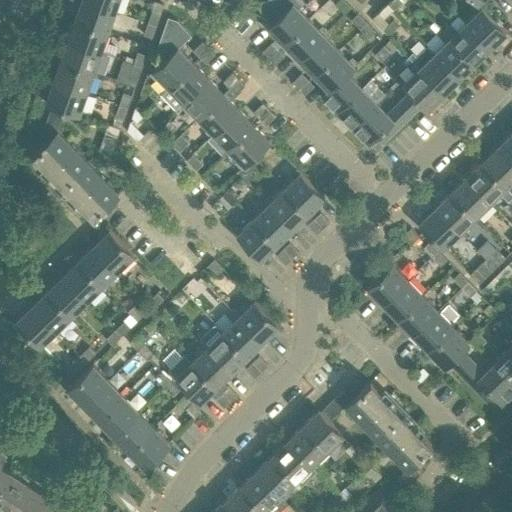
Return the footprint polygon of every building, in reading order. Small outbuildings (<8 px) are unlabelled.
[(108,31),(115,11),(83,0),(81,0),(74,20),(108,31)] [(83,0),(115,11),(118,0),(83,0)] [(283,43),(309,18),(295,2),(297,0),(296,0),(264,0),(257,3),(262,13),(261,13),(271,23),(268,26),(283,43)] [(390,0),(387,3),(394,10),(403,1),(401,0),(390,0)] [(407,0),(404,3),(413,12),(420,6),(414,0),(407,0)] [(506,32),(478,2),(477,2),(471,8),(475,12),(465,22),(490,47),(506,32)] [(384,19),(394,10),(387,3),(378,12),(384,19)] [(148,22),(156,25),(160,13),(152,10),(148,22)] [(360,29),(367,23),(358,14),(352,20),(360,29)] [(168,86),(193,62),(178,47),(192,34),(177,19),(168,16),(155,51),(164,60),(153,70),(168,86)] [(298,58),(324,33),(309,18),(283,43),(298,58)] [(399,25),(393,19),(383,29),(388,35),(399,25)] [(101,51),(108,31),(74,20),(67,40),(101,51)] [(152,38),(156,25),(148,22),(144,35),(152,38)] [(465,22),(458,29),(451,22),(443,30),(446,33),(474,62),(490,47),(465,22)] [(369,38),(375,31),(367,23),(360,29),(369,38)] [(313,74),(339,49),(324,33),(298,58),(313,74)] [(459,77),(474,62),(446,33),(441,38),(445,42),(434,52),(459,77)] [(93,71),(101,51),(67,40),(60,60),(93,71)] [(199,57),(209,48),(202,41),(193,50),(199,57)] [(269,57),(278,49),(271,42),(262,51),(269,57)] [(391,51),(388,49),(384,45),(375,54),(381,60),(391,51)] [(434,52),(427,45),(416,55),(412,51),(408,55),(415,63),(443,92),(459,77),(434,52)] [(209,48),(199,57),(205,63),(215,54),(209,48)] [(278,49),(269,57),(275,64),(284,55),(278,49)] [(347,71),(348,72),(355,65),(339,49),(313,74),(328,89),(328,90),(347,71)] [(142,65),(146,54),(138,52),(134,63),(142,65)] [(86,92),(93,71),(60,60),(53,80),(86,92)] [(184,102),(209,78),(193,62),(168,86),(160,93),(176,109),(183,102),(184,102)] [(138,78),(142,65),(134,63),(130,75),(138,78)] [(427,108),(443,92),(415,63),(410,68),(414,72),(403,83),(410,91),(423,103),(427,108)] [(363,87),(348,72),(347,71),(328,90),(328,89),(322,95),(337,111),(363,87)] [(232,72),(223,81),(229,88),(239,79),(232,72)] [(299,88),(307,79),(301,73),(292,81),(299,88)] [(184,102),(199,117),(223,93),(209,78),(184,102)] [(214,133),(239,109),(230,100),(245,85),(239,79),(229,88),(223,93),(199,117),(214,133)] [(307,79),(299,88),(305,94),(314,86),(307,79)] [(79,113),(86,92),(53,80),(46,101),(79,113)] [(352,127),(378,102),(363,87),(337,111),(352,127)] [(383,142),(423,103),(410,91),(388,113),(378,102),(352,127),(368,142),(376,135),(383,142)] [(122,93),(119,103),(128,106),(132,96),(122,93)] [(260,119),(269,110),(262,102),(253,112),(260,119)] [(115,115),(114,116),(123,119),(128,106),(119,103),(115,115)] [(134,114),(132,119),(136,124),(143,117),(135,109),(134,114)] [(214,133),(208,138),(223,154),(229,148),(254,124),(240,111),(239,109),(214,133)] [(269,110),(260,119),(265,124),(275,115),(269,110)] [(47,140),(58,129),(62,117),(49,113),(42,135),(47,140)] [(105,131),(118,135),(121,127),(108,123),(105,131)] [(254,124),(229,148),(244,164),(241,167),(241,168),(270,141),(254,124)] [(63,185),(89,161),(58,130),(58,129),(47,140),(32,154),(63,185)] [(102,140),(115,145),(118,135),(105,131),(102,140)] [(511,161),(511,131),(497,146),(511,161)] [(181,134),(171,144),(179,151),(189,142),(181,134)] [(111,154),(115,145),(102,140),(99,149),(111,154)] [(506,187),(511,180),(511,161),(497,146),(482,161),(506,187)] [(89,161),(63,185),(94,216),(119,193),(89,161)] [(491,202),(506,187),(482,161),(466,176),(491,202)] [(284,187),(308,212),(324,196),(300,171),(284,187)] [(475,217),(491,202),(466,176),(451,191),(475,217)] [(293,227),(308,212),(284,187),(268,202),(293,227)] [(236,201),(226,191),(222,195),(232,206),(236,201)] [(460,232),(475,217),(451,191),(435,206),(460,232)] [(277,242),(293,227),(268,202),(253,217),(277,242)] [(443,247),(444,247),(460,232),(435,206),(419,222),(443,247)] [(313,218),(322,227),(329,221),(320,211),(313,218)] [(261,258),(277,242),(253,217),(237,233),(261,258)] [(316,234),(322,227),(313,218),(307,224),(316,234)] [(411,243),(419,235),(411,226),(402,235),(411,243)] [(94,244),(118,269),(134,254),(110,229),(94,244)] [(431,257),(438,250),(429,241),(422,248),(431,257)] [(283,248),(292,257),(298,251),(289,242),(283,248)] [(103,284),(118,269),(94,244),(78,259),(103,284)] [(286,263),(292,257),(283,248),(277,254),(286,263)] [(489,255),(498,264),(504,258),(495,248),(489,255)] [(438,250),(431,257),(440,265),(447,258),(438,250)] [(491,271),(498,264),(489,255),(482,261),(491,271)] [(87,299),(103,284),(78,259),(63,274),(87,299)] [(217,274),(224,268),(215,259),(208,265),(217,274)] [(484,277),(491,271),(482,261),(475,267),(484,277)] [(383,303),(409,279),(393,263),(367,287),(383,303)] [(503,268),(499,272),(505,278),(511,271),(511,266),(509,263),(503,268)] [(478,283),(484,277),(475,267),(469,274),(478,283)] [(462,288),(468,281),(459,272),(453,279),(462,288)] [(499,272),(490,280),(496,287),(505,278),(499,272)] [(72,314),(87,299),(63,274),(47,289),(72,314)] [(398,319),(424,294),(409,279),(383,303),(398,319)] [(468,281),(462,288),(470,296),(477,290),(468,281)] [(57,330),(72,314),(47,289),(32,304),(57,330)] [(148,300),(154,307),(164,298),(157,292),(148,300)] [(413,334),(439,310),(424,294),(398,319),(413,334)] [(145,315),(154,307),(148,300),(139,309),(145,315)] [(263,340),(279,324),(254,300),(238,315),(263,340)] [(492,319),(499,312),(490,303),(483,309),(492,319)] [(40,345),(57,330),(32,304),(16,320),(40,345)] [(428,350),(454,325),(439,310),(413,334),(428,350)] [(247,355),(263,340),(238,315),(223,330),(247,355)] [(115,328),(122,335),(131,326),(124,320),(115,328)] [(461,349),(469,341),(454,325),(428,350),(444,366),(448,362),(448,361),(461,349)] [(113,343),(122,335),(115,328),(106,337),(113,343)] [(232,370),(247,355),(223,330),(207,345),(232,370)] [(139,350),(145,344),(136,336),(130,342),(139,350)] [(145,344),(139,350),(148,359),(154,353),(145,344)] [(216,385),(232,370),(207,345),(192,360),(216,385)] [(81,354),(87,361),(96,352),(90,346),(81,354)] [(511,380),(511,349),(509,346),(494,361),(511,380)] [(483,371),(461,349),(448,361),(448,362),(487,401),(494,394),(502,402),(511,392),(511,380),(494,361),(483,371)] [(191,361),(184,353),(169,368),(200,400),(216,385),(192,360),(191,361)] [(72,363),(78,369),(87,361),(81,354),(72,363)] [(253,361),(262,370),(268,364),(259,355),(253,361)] [(255,376),(262,370),(253,361),(246,367),(255,376)] [(84,403),(109,379),(93,363),(68,387),(84,403)] [(165,385),(171,379),(162,371),(156,377),(165,385)] [(99,419),(124,395),(109,379),(84,403),(99,419)] [(171,379),(165,385),(173,394),(179,388),(171,379)] [(432,444),(370,381),(352,399),(343,390),(326,406),(335,416),(346,405),(407,468),(398,477),(407,487),(427,468),(417,458),(432,444)] [(222,391),(231,400),(238,394),(228,385),(222,391)] [(224,407),(231,400),(222,391),(215,397),(224,407)] [(114,434),(139,410),(124,395),(99,419),(114,434)] [(195,417),(201,410),(193,402),(186,408),(195,417)] [(319,409),(302,424),(328,450),(338,440),(342,444),(348,439),(319,409)] [(129,450),(154,426),(139,410),(114,434),(129,450)] [(291,435),(287,439),(315,467),(320,463),(317,460),(328,450),(302,424),(291,435)] [(154,426),(129,450),(145,466),(170,442),(154,426)] [(287,439),(271,455),(297,481),(301,485),(316,470),(314,468),(315,467),(287,439)] [(6,455),(0,451),(0,484),(9,470),(0,464),(6,455)] [(286,491),(297,481),(271,455),(256,469),(285,499),(290,495),(286,491)] [(267,511),(277,511),(287,502),(285,499),(256,469),(240,484),(266,510),(267,511)] [(0,505),(8,511),(27,481),(9,470),(0,484),(0,505)] [(356,479),(361,485),(370,477),(365,471),(356,479)] [(352,494),(361,485),(356,479),(346,488),(352,494)] [(9,511),(33,511),(45,493),(27,481),(8,511),(9,511)] [(227,497),(225,499),(237,511),(267,511),(266,510),(240,484),(227,497)] [(405,511),(382,485),(355,508),(358,511),(405,511)] [(58,511),(63,505),(45,493),(33,511),(58,511)] [(332,500),(338,506),(345,500),(339,494),(332,500)] [(222,502),(211,511),(237,511),(225,499),(222,502)] [(327,511),(332,511),(338,506),(332,500),(324,508),(327,511)]
